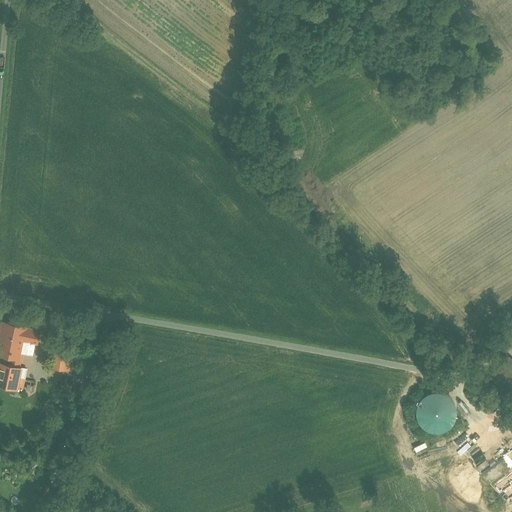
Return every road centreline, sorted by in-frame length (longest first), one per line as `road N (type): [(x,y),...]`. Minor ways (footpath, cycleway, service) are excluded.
road 1 (unclassified): [(0,297),(479,379),(511,411)]
road 2 (unclassified): [(16,0),(0,142)]
